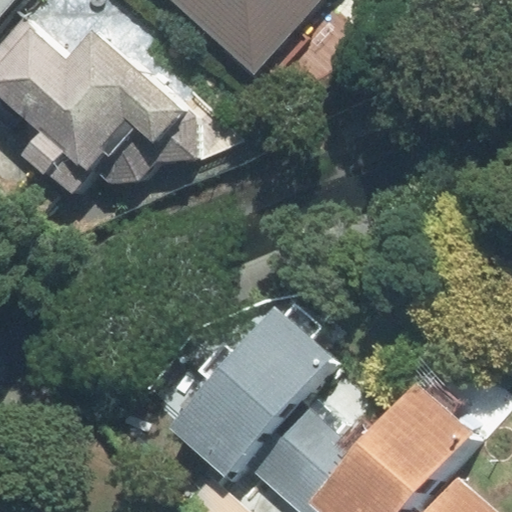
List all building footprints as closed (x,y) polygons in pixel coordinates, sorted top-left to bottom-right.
[(0,0),(0,37),(2,40),(41,0),(0,0)] [(160,0),(255,83),(328,0),(160,0)] [(89,57),(55,34),(12,95),(44,117),(22,150),(58,174),(82,139),(114,161),(153,103),(189,127),(207,101),(106,32),(89,57)] [(390,454),(315,397),(352,348),(310,316),(218,436),(319,511),(511,511),(511,493),(470,462),(494,430),(439,389),(390,454)] [(257,511),(222,481),(194,511),(257,511)]
